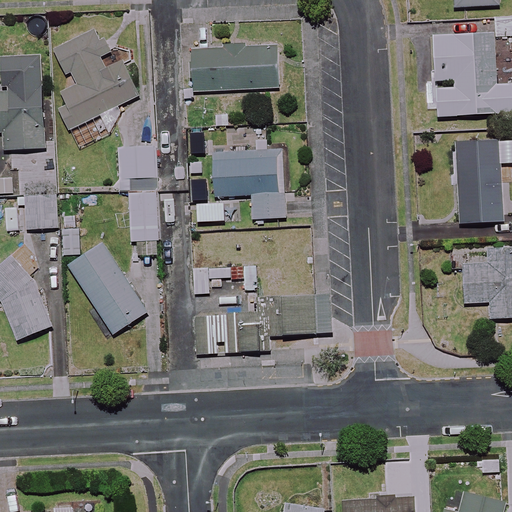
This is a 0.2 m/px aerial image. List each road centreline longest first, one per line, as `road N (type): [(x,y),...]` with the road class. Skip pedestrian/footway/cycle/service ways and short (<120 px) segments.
road 1 (residential): [(356,0),(364,19),(376,406)]
road 2 (residential): [(376,406),(184,418)]
road 3 (residential): [(184,418),(0,428)]
road 4 (residential): [(511,401),(376,406)]
